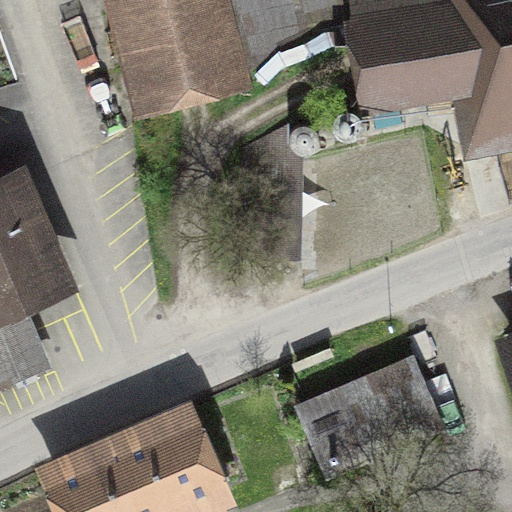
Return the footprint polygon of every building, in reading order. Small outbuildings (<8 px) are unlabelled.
[(218,0),(115,0),(143,105),(192,92),(239,80),(218,0)] [(424,86),(459,81),(441,0),(218,0),(239,80),(243,75),(247,70),(250,67),(254,64),(257,62),(261,60),(266,57),(271,55),(355,34),(368,99),(399,94),(424,89),(424,86)] [(511,0),(441,0),(459,81),(465,112),(511,102),(511,0)] [(356,127),(359,123),(360,119),(360,114),(358,110),(355,106),(350,104),(346,103),(341,104),(337,106),(334,109),(332,113),(331,118),(332,123),(335,127),(338,130),(343,131),(348,132),(352,130),(356,127)] [(313,139),(316,135),(317,130),(317,125),(315,121),(312,117),(307,115),(303,114),(298,115),(294,117),(291,121),(289,125),(288,130),(289,134),(292,138),(295,141),(300,143),(304,143),(309,142),(313,139)] [(288,152),(249,151),(245,250),(284,251),(288,152)] [(73,294),(21,171),(0,179),(0,390),(43,372),(20,316),(73,294)] [(407,361),(305,404),(330,463),(433,419),(407,361)] [(230,511),(189,408),(40,468),(57,511),(230,511)]
